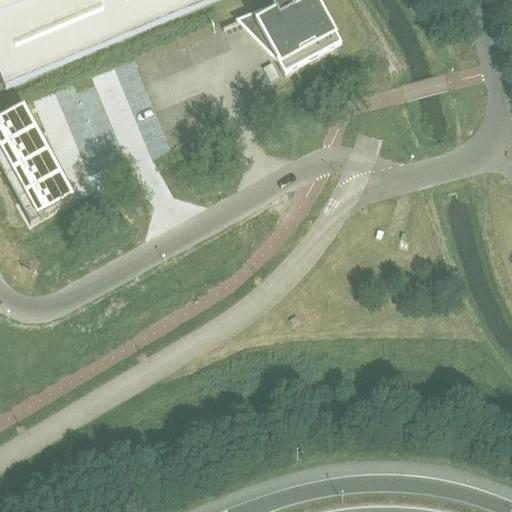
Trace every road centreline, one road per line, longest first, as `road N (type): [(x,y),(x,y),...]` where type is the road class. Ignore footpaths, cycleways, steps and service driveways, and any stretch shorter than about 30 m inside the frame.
road 1 (motorway): [(508,511),(439,488),(372,483),(249,511)]
road 2 (unclassified): [(326,161),(398,181),(479,161),(501,142)]
road 3 (residential): [(476,0),(505,116),(501,142)]
